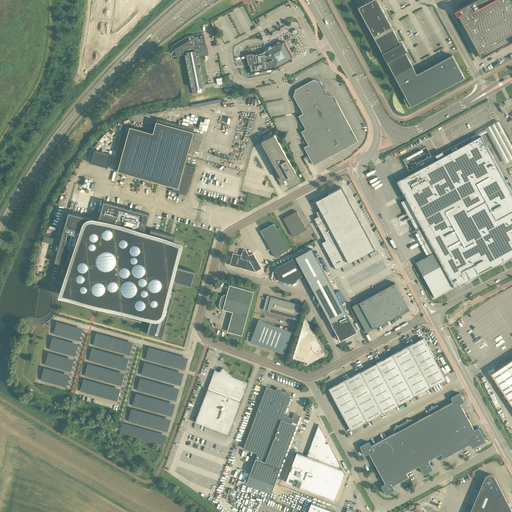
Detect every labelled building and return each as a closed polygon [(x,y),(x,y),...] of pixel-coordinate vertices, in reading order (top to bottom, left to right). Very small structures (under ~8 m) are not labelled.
[(93,0),(92,10),(110,13),(111,0),(93,0)] [(372,0),(359,7),(358,8),(374,39),(392,71),(411,106),(464,77),(452,55),(417,74),(404,51),(391,27),(384,12),(377,0),(372,0)] [(455,10),(455,11),(456,11),(473,43),(472,43),(472,44),(473,43),(481,57),(487,54),(488,55),(487,54),(503,45),(504,47),(503,44),(511,39),(511,0),(473,0),(459,8),(455,10)] [(85,62),(90,65),(116,37),(108,30),(109,21),(91,18),(85,62)] [(188,36),(189,40),(174,49),(176,56),(185,55),(192,94),(197,93),(196,88),(197,88),(197,90),(200,90),(199,88),(203,87),(202,85),(204,84),(199,56),(203,55),(208,54),(205,37),(204,37),(204,35),(200,36),(200,38),(199,38),(198,35),(194,36),(194,35),(188,36)] [(249,66),(250,73),(255,72),(255,73),(258,72),(258,71),(267,70),(267,71),(270,70),(270,69),(272,69),(276,67),(276,66),(290,58),(290,59),(292,58),(288,50),(284,42),(282,43),(272,49),(271,47),(269,48),(263,51),(264,53),(253,55),(252,53),(251,54),(246,55),(248,64),(250,64),(250,66),(249,66)] [(313,165),(358,141),(334,97),(330,96),(327,95),(325,91),(326,87),(322,86),(320,81),(313,79),(295,89),(294,92),(293,96),(295,100),(303,114),(298,116),(305,129),(301,131),(308,145),(304,147),(307,153),(308,154),(308,155),(313,165)] [(194,166),(184,164),(193,131),(156,121),(153,133),(130,126),(128,133),(125,132),(116,165),(119,166),(117,170),(173,186),(172,190),(186,195),(194,166)] [(511,159),(511,146),(499,121),(492,125),(490,126),(485,129),(504,164),(509,161),(511,160),(511,159)] [(271,136),(262,141),(277,170),(274,172),(279,181),(282,179),(283,179),(289,176),(289,177),(295,174),(294,173),(295,172),(274,134),(271,136)] [(437,159),(396,181),(403,194),(406,199),(402,201),(401,202),(417,231),(420,237),(421,239),(425,246),(429,255),(415,262),(425,280),(435,297),(451,289),(454,287),(464,282),(470,279),(476,275),(478,274),(500,262),(502,261),(509,257),(511,256),(511,255),(511,192),(481,135),(472,140),(470,136),(451,146),(442,151),(435,155),(437,159)] [(106,167),(110,153),(94,149),(90,163),(106,167)] [(318,216),(314,218),(326,240),(321,242),(336,269),(368,252),(369,253),(369,252),(374,249),(369,240),(370,240),(365,231),(360,222),(356,213),(355,213),(351,204),(346,195),(346,196),(341,187),(328,193),(328,194),(320,198),(315,200),(320,209),(316,211),(318,216)] [(98,222),(92,220),(93,218),(68,211),(60,240),(54,262),(67,265),(75,268),(69,287),(69,291),(93,297),(97,299),(98,299),(101,300),(102,300),(104,300),(108,302),(106,311),(141,321),(143,313),(145,314),(148,314),(151,315),(146,334),(162,338),(175,290),(167,288),(169,280),(191,286),(195,271),(174,265),(179,244),(173,243),(175,235),(173,235),(151,229),(149,236),(143,234),(149,214),(103,201),(98,222)] [(293,236),(306,229),(296,211),(283,218),(293,236)] [(274,257),(288,250),(273,223),(269,226),(260,230),(274,257)] [(44,235),(42,241),(43,241),(47,242),(54,244),(55,238),(48,236),(44,235)] [(289,283),(297,279),(305,275),(307,279),(316,296),(340,340),(344,338),(349,336),(355,332),(356,332),(311,248),(273,269),(279,280),(289,283)] [(251,264),(249,261),(247,257),(249,256),(246,250),(245,250),(242,251),(241,255),(233,253),(230,265),(256,272),(253,268),(251,264)] [(359,302),(352,306),(366,332),(373,328),(400,314),(409,309),(398,290),(394,283),(359,302)] [(247,316),(254,292),(229,285),(227,295),(225,294),(221,296),(219,305),(221,309),(223,309),(227,311),(232,312),(227,331),(242,335),(247,316)] [(296,319),(300,304),(267,295),(263,310),(296,319)] [(323,351),(316,336),(305,316),(292,357),(307,362),(306,364),(322,356),(323,351)] [(283,354),(290,336),(291,332),(259,320),(250,341),(283,354)] [(351,430),(446,379),(434,356),(424,338),(419,340),(412,344),(407,346),(403,349),(396,352),(392,355),(388,357),(381,361),(376,363),(371,366),(364,369),(360,372),(356,374),(349,378),(345,380),(341,382),(334,386),(329,389),(351,430)] [(497,369),(491,373),(511,404),(511,359),(499,368),(497,369)] [(248,382),(245,381),(214,370),(195,422),(228,434),(248,382)] [(89,379),(120,387),(121,385),(90,377),(89,379)] [(79,391),(117,400),(120,388),(83,378),(79,391)] [(290,396),(266,387),(243,448),(257,453),(246,483),(271,493),(297,421),(291,419),(290,422),(281,419),(290,396)] [(444,458),(470,444),(472,447),(473,448),(485,441),(485,440),(479,428),(477,428),(474,430),(468,419),(470,418),(470,417),(469,414),(467,414),(466,414),(460,404),(463,402),(464,400),(460,393),(458,393),(451,397),(451,398),(453,402),(440,408),(438,405),(436,405),(429,409),(429,410),(431,413),(413,423),(411,419),(410,419),(394,427),(393,429),(395,432),(371,446),(369,442),(368,442),(360,446),(360,447),(364,454),(365,455),(369,453),(385,483),(382,485),(381,487),(385,494),(387,494),(394,490),(394,489),(393,485),(408,477),(406,472),(419,466),(423,473),(425,474),(432,470),(432,468),(428,461),(441,454),(443,457),(444,458)] [(326,439),(318,425),(308,451),(313,453),(312,457),(297,452),(286,482),(334,500),(344,473),(342,469),(339,468),(340,466),(341,466),(328,442),(327,444),(325,443),(326,439)] [(287,464),(280,481),(284,482),(290,465),(287,464)] [(469,511),(511,511),(494,476),(493,476),(493,475),(492,474),(491,474),(490,474),(489,474),(488,474),(487,474),(486,475),(485,476),(484,477),(480,488),(469,511)] [(335,511),(311,503),(307,511),(335,511)]
